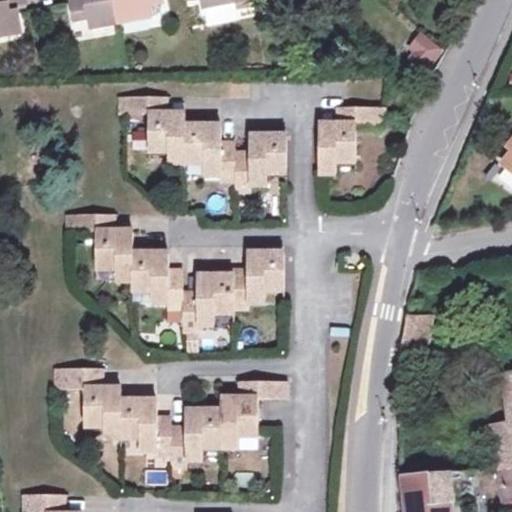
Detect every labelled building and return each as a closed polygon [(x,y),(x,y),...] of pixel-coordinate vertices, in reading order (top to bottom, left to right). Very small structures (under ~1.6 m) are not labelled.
[(0,0),(0,37),(22,34),(18,13),(8,15),(6,6),(16,4),(27,2),(26,0),(0,0)] [(71,0),(75,21),(91,18),(93,29),(151,19),(149,6),(163,4),(162,0),(71,0)] [(204,0),(206,8),(237,2),(249,0),(204,0)] [(18,13),(16,4),(6,6),(8,15),(18,13)] [(431,68),(444,50),(419,31),(406,49),(431,68)] [(167,98),(156,99),(157,113),(167,113),(167,98)] [(253,155),(236,155),(236,146),(221,145),(221,126),(185,125),(185,113),(167,113),(157,113),(156,99),(123,99),(123,114),(151,114),(151,153),(171,153),(171,164),(185,164),(206,164),(206,176),(222,176),(222,182),(236,183),(236,193),(252,194),(251,187),(265,187),(265,174),(285,175),(285,137),(253,136),(253,155)] [(384,112),(380,112),(350,111),(350,125),(337,125),(322,124),(321,175),(335,175),(336,164),(354,164),(354,125),(383,125),(384,112)] [(350,111),(338,111),(337,125),(350,125),(350,111)] [(511,152),(503,164),(511,171),(511,152)] [(151,164),(171,164),(171,153),(151,153),(151,164)] [(185,164),(185,176),(206,176),(206,164),(185,164)] [(265,174),(265,187),(286,187),(285,175),(265,174)] [(233,272),(233,276),(200,276),(200,295),(184,295),(184,272),(168,272),(168,254),(132,254),(131,230),(116,230),(105,230),(104,216),(69,215),(68,231),(99,231),(99,270),(119,270),(120,282),(132,282),(132,293),(155,293),(155,305),(169,305),(169,310),(186,310),(185,332),(199,332),(199,326),(215,327),(216,314),(233,314),(233,309),(251,309),(251,303),(266,304),(265,291),(286,291),(286,254),(251,253),(251,271),(233,272)] [(115,216),(104,216),(105,230),(116,230),(115,216)] [(119,270),(99,270),(99,283),(120,282),(119,270)] [(265,291),(266,304),(286,304),(286,291),(265,291)] [(132,305),(155,305),(155,293),(132,293),(132,305)] [(216,314),(215,327),(233,327),(233,314),(216,314)] [(406,321),(402,344),(429,346),(430,322),(406,321)] [(221,399),(221,412),(187,411),(186,430),(172,430),(172,420),(157,420),(157,401),(120,400),(120,389),(104,389),(93,389),(93,372),(57,371),(57,388),(87,388),(87,427),(108,427),(107,438),(120,438),(142,439),(142,451),(157,451),(157,457),(172,457),(172,469),(186,468),(187,462),(201,462),(202,449),(221,449),(236,450),(237,438),(257,438),(257,399),(287,400),(287,384),(251,384),(251,400),(239,400),(221,399)] [(104,372),(93,372),(93,389),(104,389),(104,372)] [(489,433),(497,470),(511,467),(511,376),(504,377),(511,430),(489,433)] [(240,384),(239,400),(251,400),(251,384),(240,384)] [(108,427),(87,427),(87,438),(107,438),(108,427)] [(120,451),(142,451),(142,439),(120,438),(120,451)] [(237,438),(236,450),(257,450),(257,438),(237,438)] [(221,462),(221,449),(202,449),(201,462),(221,462)] [(505,506),(511,504),(511,467),(497,470),(499,482),(505,506)] [(405,478),(407,511),(449,511),(449,504),(432,505),(427,476),(405,478)] [(60,511),(60,499),(26,499),(25,511),(60,511)] [(71,511),(71,499),(60,499),(60,511),(71,511)]
